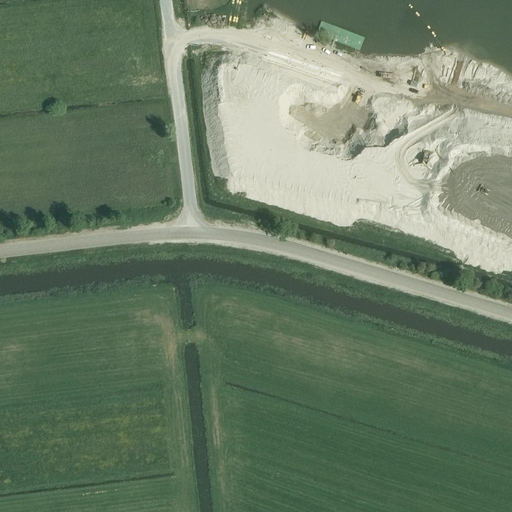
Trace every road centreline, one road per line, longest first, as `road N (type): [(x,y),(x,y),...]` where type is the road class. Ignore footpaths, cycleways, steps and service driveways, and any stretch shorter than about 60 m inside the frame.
road 1 (unknown): [(170,39),(227,36),(511,115)]
road 2 (tertiary): [(511,315),(317,254),(192,233)]
road 3 (unclassified): [(192,233),(165,0)]
road 4 (tertiary): [(0,253),(192,233)]
